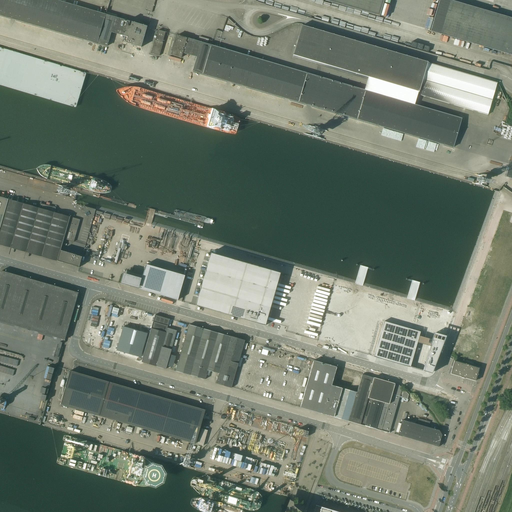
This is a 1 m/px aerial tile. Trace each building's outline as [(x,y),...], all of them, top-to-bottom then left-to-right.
[(105,15),(54,0),(0,0),(0,15),(97,43),(105,15)] [(323,0),(379,16),(383,0),(323,0)] [(511,18),(448,0),(439,0),(430,31),(511,55),(511,18)] [(127,21),(105,15),(97,43),(107,46),(111,32),(123,35),(127,21)] [(127,21),(123,35),(123,36),(127,37),(126,43),(131,45),(135,47),(135,46),(141,47),(147,27),(127,21)] [(427,62),(302,25),(293,55),(293,57),(418,94),(418,95),(487,115),(497,83),(427,63),(427,62)] [(298,35),(299,27),(291,26),(289,34),(298,35)] [(155,39),(150,53),(159,56),(163,41),(165,32),(158,30),(155,39)] [(219,48),(176,35),(171,55),(181,58),(183,53),(197,57),(192,71),(288,99),(453,148),(461,119),(219,48)] [(511,134),(501,135),(507,137),(506,139),(506,140),(510,141),(509,145),(508,142),(504,142),(504,143),(501,144),(502,148),(504,149),(507,148),(508,150),(511,151),(511,155),(508,157),(507,159),(511,160),(511,134)] [(79,266),(81,257),(76,255),(60,250),(63,239),(73,242),(80,220),(69,217),(54,213),(56,208),(40,203),(38,209),(0,197),(0,244),(73,265),(73,266),(79,268),(79,267),(78,267),(79,267),(78,267),(78,266),(79,266)] [(91,226),(95,210),(84,206),(82,211),(86,212),(85,213),(87,217),(88,216),(86,225),(91,226)] [(210,253),(195,306),(265,326),(266,321),(278,279),(280,274),(280,273),(210,253)] [(123,274),(120,284),(123,285),(178,300),(185,276),(146,264),(142,276),(128,272),(127,275),(123,274)] [(78,293),(1,271),(0,274),(0,321),(65,340),(78,293)] [(152,326),(148,339),(146,344),(141,362),(156,366),(167,328),(170,319),(168,319),(155,315),(152,326)] [(383,321),(373,357),(410,367),(420,332),(383,321)] [(12,333),(13,327),(4,324),(2,330),(12,333)] [(219,374),(230,336),(189,325),(175,371),(205,380),(207,370),(219,374)] [(123,327),(116,351),(140,357),(144,344),(146,344),(148,339),(146,339),(147,333),(123,327)] [(167,328),(156,366),(166,369),(177,331),(167,328)] [(433,334),(423,371),(427,372),(432,373),(433,369),(445,337),(433,334)] [(231,388),(245,341),(230,336),(219,374),(216,383),(231,388)] [(0,358),(10,361),(11,355),(8,355),(9,350),(0,347),(0,358)] [(313,361),(300,408),(323,414),(331,385),(336,367),(313,361)] [(465,364),(454,361),(450,374),(461,377),(465,378),(475,381),(479,368),(469,365),(465,364)] [(205,410),(108,382),(70,371),(60,405),(195,444),(200,428),(205,410)] [(373,378),(362,374),(357,392),(342,388),(334,417),(381,431),(395,384),(373,378)] [(395,384),(381,431),(389,433),(400,394),(402,388),(398,385),(395,384)] [(331,385),(323,414),(334,417),(342,388),(331,385)] [(403,390),(402,388),(400,394),(402,395),(401,397),(407,399),(408,394),(404,390),(403,390)] [(442,435),(439,430),(409,422),(410,420),(407,419),(406,421),(403,419),(398,435),(438,447),(442,435)] [(297,434),(307,437),(309,432),(299,428),(297,434)] [(201,429),(197,444),(203,446),(207,430),(201,429)] [(215,461),(240,467),(243,455),(217,449),(217,451),(213,450),(211,458),(215,459),(215,461)]
